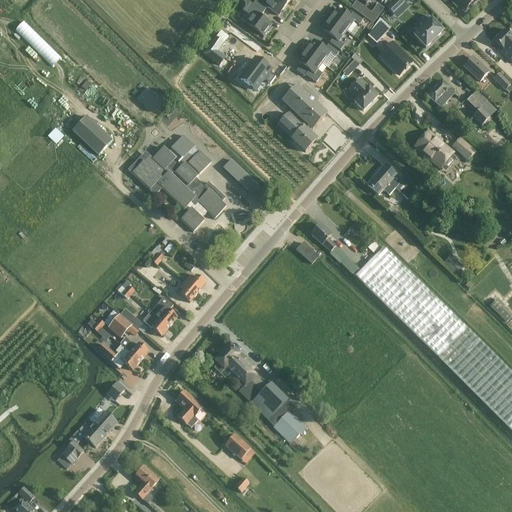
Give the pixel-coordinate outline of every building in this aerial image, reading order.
[(260,0),(259,2),(257,0),(253,5),(263,13),(267,8),(278,16),(286,6),(277,0),(260,0)] [(405,4),(401,0),(397,0),(388,9),(393,15),(405,4)] [(455,0),(467,11),(471,7),(473,8),(477,3),(476,2),(477,1),(476,0),(455,0)] [(376,19),(355,3),(350,9),(372,25),(376,19)] [(263,13),(253,5),(246,14),(252,18),(247,25),(263,37),(271,26),(260,18),(263,13)] [(352,13),(349,18),(338,10),(330,20),(346,32),(354,22),(359,26),(363,21),(352,13)] [(431,22),(425,16),(420,21),(426,27),(414,38),(426,49),(443,32),(431,21),(431,22)] [(330,20),(322,30),(333,39),(330,44),(340,51),(344,46),(338,42),(346,32),(330,20)] [(382,39),(372,30),(368,36),(377,44),(382,39)] [(511,36),(505,30),(494,42),(504,52),(501,54),(511,64),(511,36)] [(213,39),(200,55),(208,61),(216,67),(222,59),(214,53),(220,45),(213,39)] [(325,50),(313,42),(306,52),(322,64),(329,54),(335,58),(339,53),(328,45),(325,50)] [(388,63),(398,73),(410,61),(392,43),(384,51),(392,58),(388,63)] [(298,63),(309,71),(305,76),(316,84),(322,75),(317,71),(322,64),(306,52),(298,63)] [(464,68),(480,82),(488,73),(472,59),(464,68)] [(240,79),(255,91),(270,71),(255,60),(240,79)] [(505,92),(511,86),(499,74),(493,80),(505,92)] [(363,112),(378,97),(369,88),(360,80),(349,91),(357,99),(354,103),(363,112)] [(434,104),(435,104),(441,110),(455,94),(449,89),(449,88),(442,81),(427,97),(434,104)] [(281,102),(312,131),(328,114),(297,85),(281,102)] [(477,113),(472,117),(481,127),(483,125),(488,130),(494,124),(489,119),(492,117),(483,108),(483,107),(473,97),(472,97),(471,97),(466,102),(467,102),(477,113)] [(291,141),(292,141),(305,153),(317,140),(303,128),(304,128),(289,114),(277,127),(291,141)] [(113,142),(87,117),(72,132),(99,157),(113,142)] [(428,133),(415,148),(440,170),(453,154),(428,133)] [(137,163),(128,172),(129,172),(132,175),(132,176),(133,175),(144,185),(143,186),(143,187),(144,186),(155,196),(154,197),(155,197),(162,189),(184,211),(185,210),(188,213),(181,221),(194,233),(204,222),(197,216),(200,213),(204,217),(207,213),(215,220),(226,208),(221,204),(225,199),(208,184),(205,188),(196,180),(211,164),(211,163),(210,164),(200,154),(201,154),(200,153),(199,155),(193,149),(195,148),(194,147),(193,148),(184,139),(184,138),(184,137),(170,151),(171,151),(168,155),(162,150),(153,160),(150,157),(149,157),(140,167),(137,164),(137,163)] [(459,139),(451,149),(468,163),(476,153),(459,139)] [(234,159),(225,168),(255,197),(264,187),(234,159)] [(378,197),(383,191),(389,197),(401,183),(408,189),(402,196),(408,201),(408,200),(411,202),(417,195),(414,193),(418,189),(404,177),(400,181),(396,177),(397,176),(385,165),(367,186),(378,197)] [(330,254),(336,248),(336,247),(328,240),(332,236),(321,225),(311,236),(322,246),(330,254)] [(303,244),(297,252),(312,265),(318,258),(303,244)] [(155,259),(151,263),(152,264),(152,263),(157,268),(164,259),(158,254),(162,251),(157,247),(151,254),(155,259)] [(365,267),(364,268),(360,271),(346,257),(339,264),(354,278),(355,277),(511,431),(511,374),(383,248),(365,267)] [(464,268),(451,256),(444,263),(457,276),(464,268)] [(183,266),(191,272),(196,267),(188,261),(183,266)] [(189,277),(184,283),(198,294),(206,285),(196,276),(193,280),(189,277)] [(126,282),(122,287),(132,296),(135,292),(130,287),(131,286),(126,282)] [(176,292),(181,295),(180,296),(190,304),(198,294),(184,283),(179,288),(179,289),(176,292)] [(132,296),(122,287),(118,292),(128,300),(132,296)] [(163,298),(151,312),(169,328),(177,319),(169,312),(173,307),(163,298)] [(508,323),(511,318),(511,312),(498,299),(491,307),(508,323)] [(169,328),(151,312),(143,322),(161,338),(169,328)] [(111,327),(119,333),(124,338),(133,328),(120,317),(111,327)] [(133,317),(129,323),(138,332),(143,325),(133,317)] [(92,321),(88,325),(98,334),(101,330),(96,325),(92,321)] [(99,321),(96,325),(101,330),(105,326),(99,321)] [(108,340),(112,336),(103,328),(100,332),(108,340)] [(132,345),(126,351),(141,362),(149,353),(139,344),(136,348),(132,345)] [(117,356),(104,345),(99,351),(111,363),(117,356)] [(119,361),(123,364),(132,372),(141,362),(126,351),(121,346),(115,353),(121,358),(119,361)] [(224,373),(242,390),(252,382),(247,377),(255,369),(255,368),(242,355),(241,356),(230,346),(214,362),(218,365),(214,369),(220,375),(223,372),(224,373)] [(288,408),(292,404),(283,395),(277,401),(271,395),(277,389),(271,384),(267,388),(262,393),(252,382),(242,390),(239,393),(251,404),(274,428),(291,444),(308,427),(290,410),(288,408)] [(115,403),(126,390),(117,383),(107,396),(115,403)] [(192,429),(198,421),(195,418),(203,409),(185,393),(176,402),(185,410),(179,418),(187,426),(187,425),(192,429)] [(98,421),(94,425),(107,437),(117,425),(104,413),(103,415),(99,411),(94,417),(98,421)] [(77,433),(83,438),(96,449),(107,437),(94,425),(91,429),(84,424),(77,433)] [(251,450),(235,435),(225,447),(241,462),(242,461),(246,465),(255,455),(251,450)] [(73,443),(65,452),(60,457),(73,467),(84,453),(73,443)] [(143,469),(136,477),(144,484),(134,495),(142,501),(151,491),(159,483),(143,469)] [(243,479),(235,488),(241,494),(249,485),(243,479)] [(18,495),(29,505),(35,498),(24,488),(18,495)] [(11,510),(13,511),(34,511),(26,504),(26,505),(21,499),(11,510)]
